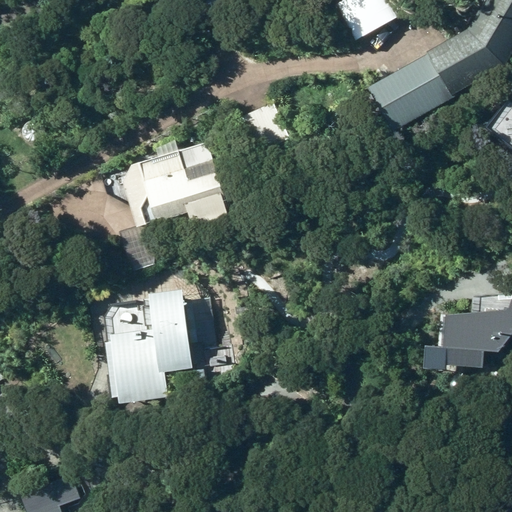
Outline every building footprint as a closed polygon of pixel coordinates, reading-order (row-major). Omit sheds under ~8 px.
[(340,0),(332,5),(352,43),(408,14),(400,0),(340,0)] [(371,81),(399,126),(455,91),(458,97),(508,65),(511,59),(511,0),(489,0),(471,30),(432,54),(434,58),(407,75),(401,63),(371,81)] [(231,116),(244,155),(294,137),(280,99),(231,116)] [(191,182),(180,148),(135,161),(137,166),(105,176),(110,192),(136,206),(142,229),(193,214),(197,228),(232,218),(219,174),(191,182)] [(203,167),(208,162),(208,154),(202,149),(194,149),(189,155),(189,163),(195,168),(203,167)] [(198,371),(187,290),(153,294),(159,329),(116,336),(116,342),(108,343),(117,399),(123,398),(124,407),(172,400),(168,375),(198,371)] [(511,293),(506,305),(446,311),(446,363),(484,368),(486,348),(502,350),(511,336),(511,293)] [(120,314),(116,318),(116,324),(120,329),(126,328),(130,324),(130,318),(126,314),(120,314)] [(135,410),(127,410),(127,423),(136,424),(135,410)]
